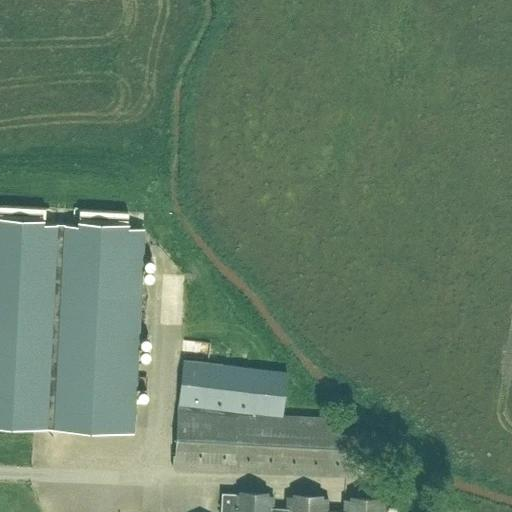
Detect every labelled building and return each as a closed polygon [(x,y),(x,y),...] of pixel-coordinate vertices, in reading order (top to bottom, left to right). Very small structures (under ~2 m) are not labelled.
[(0,420),(132,427),(132,426),(133,426),(134,422),(132,422),(142,229),(126,228),(126,212),(78,209),(77,225),(41,223),(41,217),(43,217),(44,207),(0,205),(0,420)] [(188,328),(189,277),(167,276),(166,328),(188,328)] [(216,355),(215,341),(188,342),(188,356),(216,355)] [(354,440),(328,438),(329,416),(279,413),(284,371),(183,359),(177,403),(176,408),(176,409),(176,410),(174,454),(173,454),(172,465),(171,465),(171,466),(353,475),(354,440)] [(383,511),(384,500),(343,498),(342,510),(326,509),(327,497),(285,495),(285,507),(271,506),(272,494),(220,492),(218,511),(383,511)]
